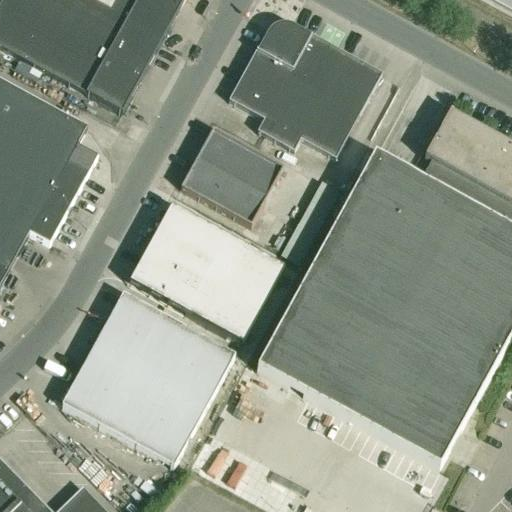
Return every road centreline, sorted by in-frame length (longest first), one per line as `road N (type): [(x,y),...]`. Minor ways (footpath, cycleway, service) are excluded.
road 1 (unclassified): [(0,387),(58,329),(98,270),(237,0)]
road 2 (unclassified): [(511,100),(326,0)]
